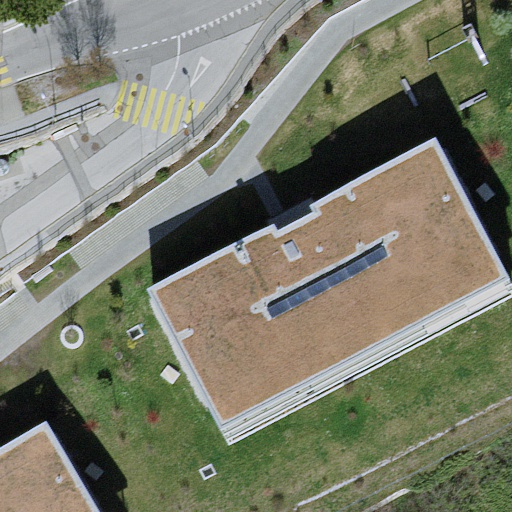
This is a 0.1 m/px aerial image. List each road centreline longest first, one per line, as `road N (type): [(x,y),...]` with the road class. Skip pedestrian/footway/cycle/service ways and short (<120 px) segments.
road 1 (residential): [(0,226),(159,107),(178,59),(172,0)]
road 2 (tertiary): [(0,62),(167,0)]
